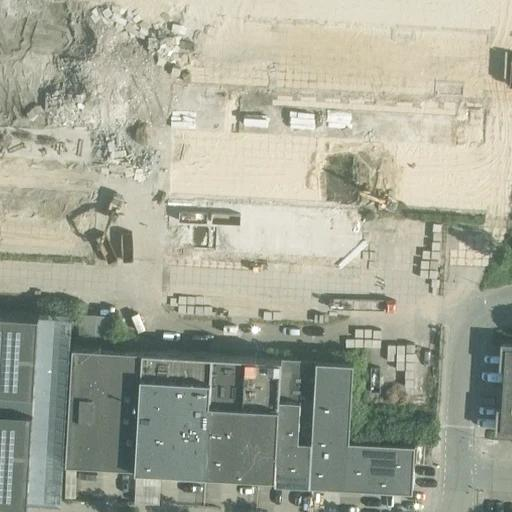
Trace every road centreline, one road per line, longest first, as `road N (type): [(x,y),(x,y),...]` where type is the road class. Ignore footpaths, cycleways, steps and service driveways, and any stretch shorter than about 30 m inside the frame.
road 1 (unknown): [(472,310),(394,294),(130,275)]
road 2 (unknown): [(141,0),(130,275)]
road 3 (unclassified): [(459,479),(466,323),(472,310),(511,301)]
road 4 (unknown): [(130,275),(0,267)]
